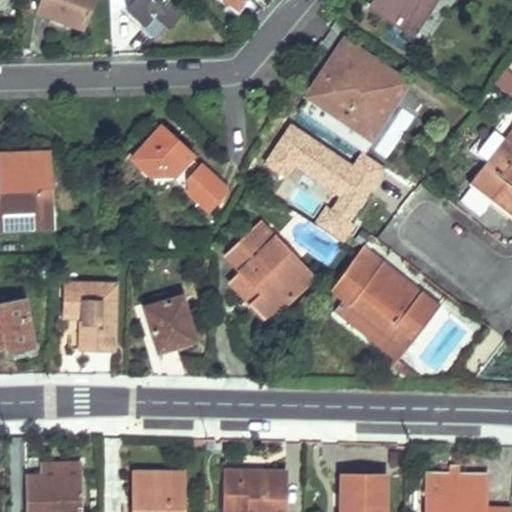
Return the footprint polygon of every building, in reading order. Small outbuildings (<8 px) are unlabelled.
[(91,0),(40,0),(37,11),(81,26),(91,0)] [(134,0),(125,10),(135,18),(145,26),(154,16),(167,28),(182,11),(168,0),(134,0)] [(414,32),(426,13),(434,0),(371,0),(371,1),(414,32)] [(420,37),(459,0),(434,0),(426,13),(414,32),(420,37)] [(334,54),(320,76),(305,98),(366,140),(404,84),(381,69),(374,79),(334,54)] [(493,84),(511,96),(511,74),(503,69),(493,84)] [(366,140),(305,98),(300,107),(364,153),(371,143),(366,140)] [(189,160),(157,130),(129,161),(145,177),(174,177),(189,160)] [(511,130),(470,182),(511,216),(511,214),(511,130)] [(0,229),(46,229),(46,156),(0,156),(0,229)] [(221,191),(196,167),(186,177),(187,196),(204,213),(214,204),(221,191)] [(250,303),(258,312),(267,321),(312,278),(260,223),(226,256),(261,293),(250,303)] [(356,253),(327,292),(344,305),(348,301),(405,347),(439,308),(419,291),(405,307),(381,287),(393,272),(381,261),(380,263),(361,248),(356,253)] [(68,334),(67,341),(67,349),(112,350),(115,282),(65,281),(63,334),(68,334)] [(156,349),(175,343),(193,338),(180,295),(144,306),(156,349)] [(5,347),(18,345),(31,343),(24,299),(0,303),(0,345),(4,345),(5,347)] [(79,462),(43,462),(43,474),(26,475),(25,511),(80,511),(80,474),(79,474),(79,462)] [(135,472),(134,490),(134,508),(141,508),(140,511),(181,511),(182,473),(135,472)] [(281,511),(282,474),(223,473),(222,511),(281,511)] [(444,478),(424,477),(423,511),(485,511),(486,508),(486,496),(444,496),(444,478)] [(381,511),(382,479),(361,479),(340,478),(339,511),(381,511)] [(487,478),(444,478),(444,496),(486,496),(487,478)]
